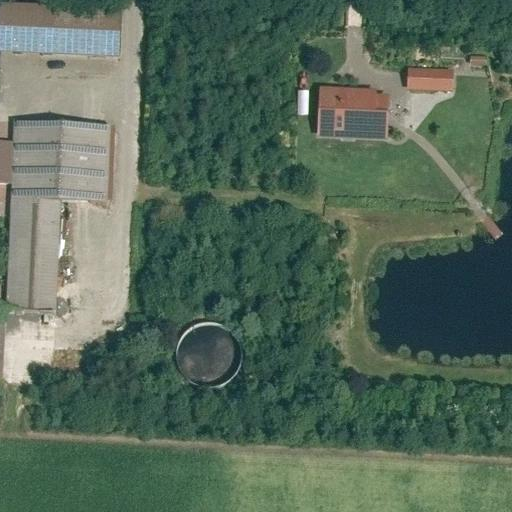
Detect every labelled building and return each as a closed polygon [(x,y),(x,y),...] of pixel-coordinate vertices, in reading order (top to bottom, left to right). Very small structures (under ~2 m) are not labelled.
[(128,14),(14,9),(12,55),(126,60),(128,14)] [(460,75),(415,72),(413,92),(459,94),(460,75)] [(396,96),(327,92),(324,138),(394,142),(396,96)] [(118,124),(21,120),(20,145),(18,184),(18,198),(69,200),(114,202),(118,124)] [(1,183),(18,184),(20,145),(3,144),(1,183)] [(64,313),(69,200),(18,198),(13,310),(64,313)]
